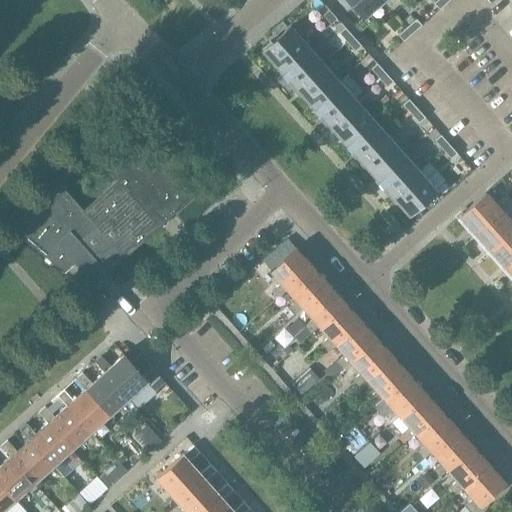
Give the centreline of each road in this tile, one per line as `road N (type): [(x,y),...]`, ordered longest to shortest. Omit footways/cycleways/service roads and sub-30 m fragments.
road 1 (residential): [(332,511),(152,306),(284,193)]
road 2 (residential): [(511,451),(284,193)]
road 3 (residential): [(0,170),(125,18)]
road 4 (residential): [(284,193),(183,78)]
